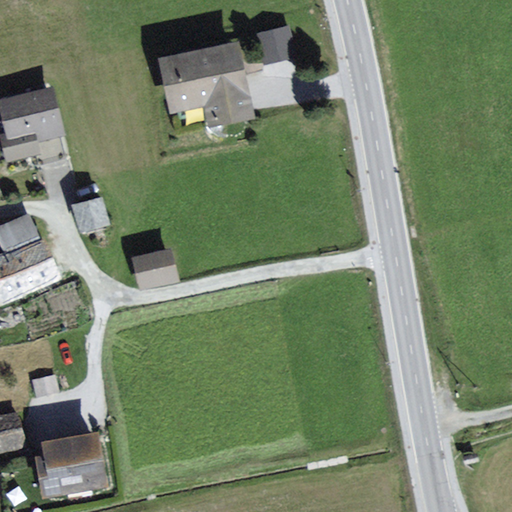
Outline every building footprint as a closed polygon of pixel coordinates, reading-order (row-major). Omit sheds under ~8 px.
[(266,58),(296,54),(292,22),(262,25),(266,58)] [(251,111),(237,42),(163,57),(174,107),(207,101),(211,119),(251,111)] [(59,127),(49,89),(1,101),(9,134),(1,136),(7,159),(37,151),(33,134),(36,133),(59,127)] [(106,220),(100,198),(75,205),(81,227),(96,223),(106,220)] [(0,302),(2,302),(16,294),(57,271),(28,216),(0,228),(0,239),(6,252),(0,254),(0,302)] [(175,278),(169,250),(136,258),(138,266),(142,286),(175,278)] [(52,378),(29,383),(32,399),(55,394),(52,378)] [(19,431),(15,416),(0,419),(0,447),(22,443),(19,431)] [(96,435),(46,444),(48,457),(37,459),(44,495),(105,484),(100,456),(96,435)]
